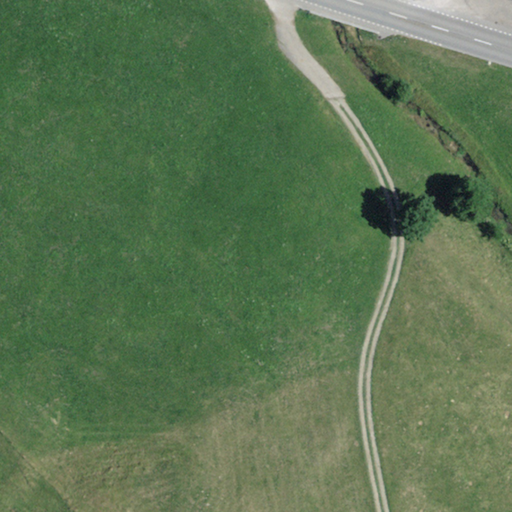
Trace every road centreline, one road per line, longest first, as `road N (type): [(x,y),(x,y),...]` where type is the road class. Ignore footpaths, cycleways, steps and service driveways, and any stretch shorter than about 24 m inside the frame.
road 1 (track): [(381,511),(363,416),(371,338),(395,261),(396,207),(333,96)]
road 2 (secondary): [(354,0),(511,49)]
